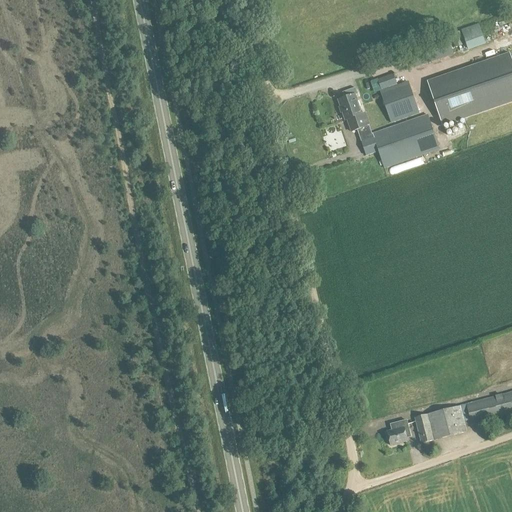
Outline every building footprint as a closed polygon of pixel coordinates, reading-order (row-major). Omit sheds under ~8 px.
[(449,39),(412,53),(417,68),(454,55),(449,39)] [(511,66),(508,55),(428,83),(444,127),(468,119),(470,118),(511,103),(511,66)] [(394,74),(378,80),(381,90),(398,85),(394,74)] [(381,90),(379,91),(391,123),(420,114),(409,81),(398,85),(381,90)] [(347,98),(339,101),(346,120),(347,120),(352,132),(357,130),(363,128),(368,126),(368,125),(365,126),(361,115),(355,97),(358,96),(355,88),(345,92),(347,98)] [(427,115),(372,134),(378,152),(379,155),(381,161),(383,167),(384,169),(440,150),(427,115)] [(367,140),(361,142),(366,156),(378,152),(372,134),(371,134),(368,126),(363,128),(367,140)] [(511,392),(467,404),(466,404),(471,420),(472,425),(511,414),(511,392)] [(466,404),(461,406),(465,421),(471,420),(466,404)] [(461,406),(415,418),(422,444),(468,432),(465,421),(461,406)] [(392,430),(388,432),(391,446),(408,441),(407,437),(411,436),(407,420),(391,424),(392,430)]
